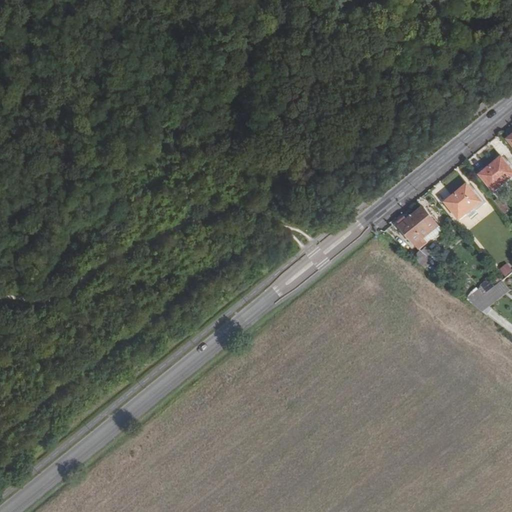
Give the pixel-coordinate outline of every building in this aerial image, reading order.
[(495,193),(511,178),(511,168),(504,158),(482,176),(495,193)] [(475,209),(483,203),(469,186),(448,203),(461,220),(468,214),(472,218),(479,213),(475,209)] [(505,214),(509,211),(501,198),(496,201),(505,214)] [(402,227),(417,246),(424,240),(440,227),(425,209),(410,221),(408,218),(401,224),(403,226),(402,227)] [(444,233),(440,227),(424,240),(428,246),(444,233)] [(416,263),(432,267),(435,256),(419,251),(416,263)] [(506,277),(511,272),(511,268),(508,264),(501,270),(506,277)] [(503,281),(492,291),(486,284),(469,298),(483,314),(511,290),(503,281)] [(492,281),(484,285),(487,291),(495,287),(492,281)]
